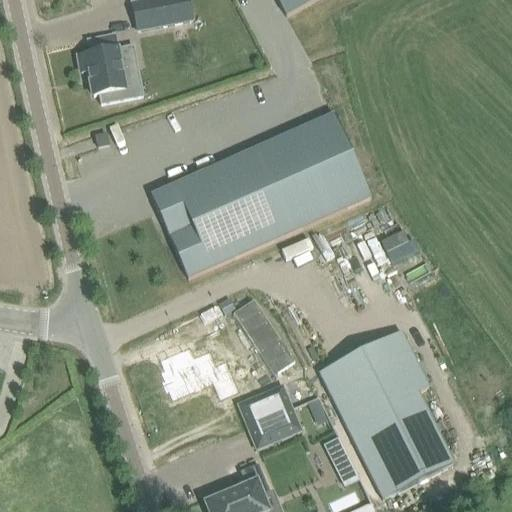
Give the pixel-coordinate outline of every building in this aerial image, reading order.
[(186,0),(159,0),(130,5),(135,33),(190,23),(186,0)] [(276,0),(286,18),(318,0),(276,0)] [(94,99),(100,97),(101,106),(143,99),(134,49),(117,52),(115,38),(89,43),(91,57),(79,59),(82,75),(89,74),(94,99)] [(189,282),(371,201),(334,117),(152,198),(189,282)] [(107,136),(96,139),(98,150),(109,147),(107,136)] [(228,302),(219,307),(224,318),(234,312),(228,302)] [(253,304),(233,318),(274,377),(294,363),(253,304)] [(401,333),(318,375),(382,501),(453,466),(417,394),(428,388),(401,333)] [(194,348),(162,361),(167,371),(163,373),(176,402),(216,385),(222,400),(241,392),(229,365),(221,368),(214,351),(198,358),(194,348)] [(283,390),(238,408),(248,431),(292,412),(283,390)] [(323,413),(318,402),(308,406),(313,417),(323,413)] [(292,412),(248,431),(257,453),(301,434),(292,412)] [(345,458),(334,464),(341,478),(352,472),(345,458)] [(227,497),(206,506),(208,511),(268,511),(262,498),(270,495),(270,494),(258,467),(240,474),(246,489),(237,493),(237,492),(227,497)]
